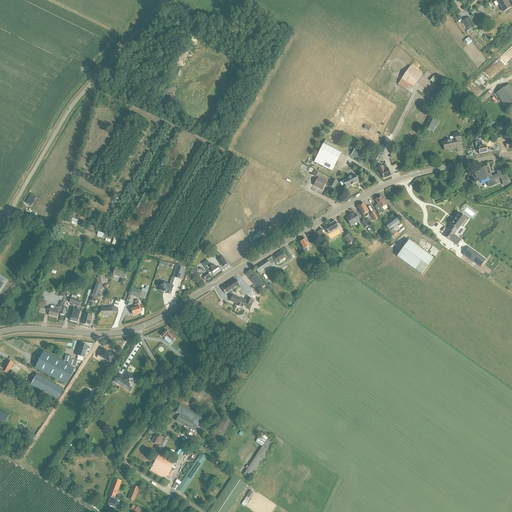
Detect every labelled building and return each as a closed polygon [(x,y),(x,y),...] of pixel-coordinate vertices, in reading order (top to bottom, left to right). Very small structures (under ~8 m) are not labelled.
[(498,0),(497,1),(504,12),(511,7),(511,5),(510,2),(509,3),(506,0),(498,0)] [(463,22),(467,29),(474,24),(469,18),(463,22)] [(410,85),(412,87),(421,74),(410,66),(398,84),(406,90),(410,85)] [(496,93),(507,110),(511,106),(511,89),(509,85),(496,93)] [(430,118),(424,128),(431,131),(433,126),(436,128),(439,122),(435,120),(430,118)] [(456,143),(461,142),(459,133),(454,134),(455,139),(443,142),(444,151),(453,149),(453,150),(458,149),(456,143)] [(340,153),(336,152),(339,147),(325,140),(323,145),(322,145),(314,163),(331,171),(340,153)] [(478,151),(479,154),(487,152),(486,146),(486,145),(485,140),(475,143),(477,152),(478,151)] [(379,148),(381,149),(378,155),(382,157),(385,151),(384,151),(386,147),(381,145),(379,148)] [(364,154),(353,146),(350,150),(353,152),(350,157),(358,162),(364,154)] [(379,172),(380,171),(383,179),(391,175),(387,168),(384,169),(382,166),(377,168),(379,172)] [(501,179),(503,184),(503,185),(505,185),(507,184),(501,170),(497,172),(498,174),(493,176),(489,166),(480,170),(481,172),(475,174),(477,179),(479,179),(480,182),(486,180),(487,184),(501,179)] [(310,168),(308,171),(312,173),(311,175),(315,177),(318,172),(310,168)] [(344,184),(346,188),(358,182),(354,175),(340,183),(341,186),(344,184)] [(313,186),(322,190),(327,182),(318,177),(313,186)] [(328,186),(333,189),(337,182),(332,180),(328,186)] [(31,194),(26,203),(30,206),(35,197),(31,194)] [(375,200),(378,205),(375,207),(379,214),(384,211),(382,208),(387,205),(381,196),(375,200)] [(357,207),(364,218),(368,216),(367,213),(369,212),(363,204),(357,207)] [(474,216),(476,213),(467,207),(465,211),(474,216)] [(449,230),(444,237),(450,241),(450,240),(457,246),(461,240),(454,235),(461,225),(463,227),(467,221),(465,219),(467,217),(461,213),(460,214),(459,214),(450,225),(451,226),(448,230),(449,230)] [(347,219),(350,224),(351,226),(357,222),(357,223),(359,222),(354,214),(353,215),(353,214),(350,216),(347,219)] [(384,224),(389,230),(399,223),(394,216),(384,224)] [(70,217),(68,222),(77,226),(78,220),(70,217)] [(328,224),(324,226),(329,235),(334,232),(339,228),(335,222),(329,225),(328,224)] [(319,230),(317,232),(321,239),(326,236),(322,229),(319,230)] [(344,238),(348,245),(354,241),(349,234),(344,238)] [(263,236),(252,243),(254,246),(256,245),(258,249),(267,243),(263,236)] [(306,248),(310,246),(306,240),(300,243),(302,247),(301,247),(304,253),(308,251),(306,248)] [(397,257),(421,274),(433,258),(409,240),(397,257)] [(469,247),(463,255),(480,268),(486,260),(469,247)] [(255,268),(259,273),(275,262),(276,263),(279,261),(280,262),(285,257),(281,251),(272,258),(271,257),(255,268)] [(207,260),(202,264),(207,270),(208,272),(211,271),(213,274),(219,270),(217,267),(215,268),(214,266),(213,265),(212,266),(209,262),(207,260)] [(177,266),(174,277),(181,280),(184,268),(177,266)] [(112,275),(124,279),(127,271),(115,267),(112,275)] [(202,275),(206,281),(211,277),(208,273),(197,269),(197,271),(191,269),(189,275),(195,277),(196,272),(201,276),(202,275)] [(250,279),(259,290),(265,286),(255,275),(250,279)] [(222,287),(227,294),(240,286),(236,279),(222,287)] [(162,282),(159,290),(166,293),(166,294),(171,295),(174,286),(162,282)] [(93,294),(97,296),(101,285),(97,283),(96,285),(95,285),(93,291),(94,292),(93,294)] [(59,296),(64,298),(68,288),(62,286),(59,296)] [(242,308),(243,307),(249,311),(254,301),(247,297),(246,301),(233,294),(230,301),(236,304),(235,305),(242,308)] [(69,303),(79,306),(81,301),(71,298),(69,303)] [(56,317),(58,311),(60,312),(61,308),(62,308),(63,302),(61,301),(60,306),(59,306),(58,308),(51,306),(50,310),(50,309),(48,315),(56,317)] [(139,309),(141,309),(139,302),(136,303),(137,308),(131,310),(133,315),(140,313),(139,309)] [(111,311),(114,311),(113,307),(110,307),(111,308),(101,309),(101,317),(111,316),(111,311)] [(77,323),(80,311),(73,309),(70,321),(77,323)] [(85,311),(85,314),(84,314),(82,323),(89,325),(92,312),(85,311)] [(167,337),(172,342),(176,338),(167,330),(161,336),(165,339),(167,337)] [(186,343),(182,348),(188,352),(188,351),(192,353),(195,350),(191,347),(192,347),(186,343)] [(80,344),(77,356),(85,358),(88,346),(80,344)] [(104,350),(100,357),(110,363),(114,356),(111,354),(107,351),(107,352),(104,350)] [(35,368),(67,384),(75,368),(44,352),(35,368)] [(66,355),(64,361),(68,362),(68,364),(69,364),(76,366),(77,361),(71,359),(72,357),(66,355)] [(14,363),(7,360),(2,371),(8,374),(14,363)] [(31,385),(58,399),(66,384),(39,370),(31,385)] [(133,382),(136,378),(127,372),(125,376),(119,373),(113,381),(116,383),(119,380),(121,381),(121,382),(131,389),(135,383),(133,382)] [(177,420),(194,431),(202,418),(180,406),(176,413),(180,416),(177,420)] [(10,415),(0,409),(0,420),(5,423),(10,415)] [(211,453),(235,416),(228,411),(204,448),(211,453)] [(230,426),(234,429),(240,421),(236,418),(230,426)] [(75,434),(70,440),(75,443),(79,437),(75,434)] [(262,446),(257,452),(243,474),(250,479),(274,442),(261,434),(256,442),(262,446)] [(152,443),(156,445),(154,449),(159,451),(166,439),(157,435),(156,437),(155,437),(152,443)] [(177,488),(176,489),(183,494),(207,458),(200,453),(177,488)] [(149,470),(164,480),(173,464),(158,455),(149,470)] [(211,509),(215,511),(228,511),(247,484),(234,475),(211,509)] [(120,496),(115,494),(117,490),(117,491),(120,482),(114,480),(108,496),(111,497),(108,505),(115,507),(116,504),(117,502),(118,500),(119,500),(120,496)] [(138,488),(133,486),(128,499),(134,501),(138,488)]
